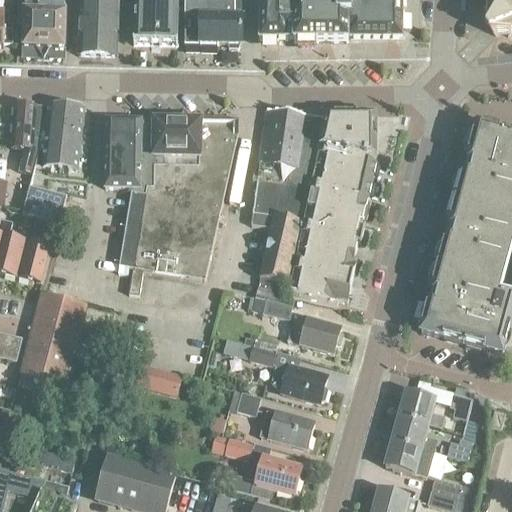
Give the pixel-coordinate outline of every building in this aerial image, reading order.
[(26,28),(26,14),(26,0),(17,0),(17,28),(26,28)] [(134,0),(134,48),(178,49),(178,0),(134,0)] [(186,0),(186,22),(186,48),(201,48),(218,48),(218,21),(229,21),(229,6),(245,6),(244,0),(186,0)] [(260,0),(260,43),(289,44),(289,41),(295,41),(295,46),(348,46),(348,41),(402,42),(402,0),(260,0)] [(511,0),(487,0),(486,28),(496,40),(511,40),(511,39),(511,0)] [(218,21),(218,48),(228,48),(229,53),(239,53),(240,49),(242,49),(243,23),(244,23),(244,22),(245,6),(229,6),(229,21),(218,21)] [(119,9),(82,8),(79,59),(117,61),(119,9)] [(0,52),(1,51),(4,51),(4,48),(13,48),(13,33),(4,32),(4,31),(5,12),(0,11),(0,52)] [(26,28),(25,53),(63,54),(64,15),(26,14),(26,28)] [(0,66),(9,67),(9,57),(0,57),(0,66)] [(401,68),(401,60),(355,58),(355,66),(401,68)] [(16,108),(12,153),(23,154),(17,176),(33,179),(38,157),(40,148),(45,126),(46,126),(49,111),(16,108)] [(41,147),(36,170),(77,174),(85,111),(51,109),(46,148),(41,147)] [(324,122),(270,115),(269,115),(260,167),(261,167),(250,230),(271,233),(259,282),(260,282),(255,302),(285,309),(324,122)] [(324,122),(285,309),(293,311),(294,302),(336,311),(338,305),(348,307),(357,265),(354,264),(358,249),(353,248),(354,244),(361,245),(365,229),(358,228),(359,223),(363,224),(368,204),(369,204),(377,167),(370,165),(370,161),(377,161),(377,118),(327,118),(324,122)] [(132,192),(123,247),(120,271),(205,284),(238,139),(239,140),(239,122),(202,123),(202,124),(152,123),(152,125),(143,125),(142,192),(132,192)] [(142,192),(143,125),(143,123),(106,123),(106,149),(107,149),(106,191),(132,192),(142,192)] [(424,327),(422,336),(503,358),(511,324),(511,137),(511,139),(503,137),(504,135),(503,135),(478,128),(475,138),(473,145),(471,155),(469,163),(470,164),(466,179),(465,179),(464,182),(459,199),(458,204),(453,221),(451,229),(453,229),(449,245),(447,244),(446,248),(441,265),(440,270),(435,287),(433,294),(435,295),(431,310),(429,310),(427,319),(424,327)] [(24,215),(23,217),(60,227),(69,195),(31,185),(24,215)] [(7,225),(4,237),(0,252),(0,276),(18,281),(27,243),(10,239),(13,226),(7,225)] [(27,243),(18,281),(41,287),(51,249),(54,238),(47,236),(44,247),(27,243)] [(133,275),(129,298),(139,300),(143,276),(133,275)] [(33,326),(81,338),(89,309),(41,297),(33,326)] [(251,301),(248,313),(253,314),(253,316),(263,318),(267,305),(255,302),(251,301)] [(267,305),(263,318),(289,325),(293,311),(285,309),(267,305)] [(293,335),(290,346),(334,358),(341,335),(295,322),(291,335),(293,335)] [(19,379),(51,387),(67,391),(81,338),(33,326),(19,379)] [(11,339),(0,336),(0,360),(5,362),(11,339)] [(23,342),(11,339),(5,362),(17,365),(23,342)] [(246,341),(244,348),(253,351),(254,351),(256,344),(246,341)] [(253,351),(250,364),(250,365),(274,372),(278,357),(276,356),(255,351),(253,351)] [(140,371),(136,390),(161,396),(176,400),(181,381),(165,378),(140,371)] [(276,371),(272,388),(282,398),(320,408),(321,405),(325,405),(328,394),(325,392),(327,381),(299,373),(293,372),(289,371),(288,374),(276,371)] [(454,399),(468,403),(470,395),(456,391),(455,398),(454,399)] [(235,395),(230,414),(237,416),(242,397),(235,395)] [(407,396),(400,422),(428,429),(435,404),(407,396)] [(242,397),(237,416),(256,422),(262,402),(242,397)] [(454,399),(451,411),(451,412),(456,414),(453,422),(467,425),(468,426),(473,404),(468,403),(454,399)] [(494,414),(490,428),(490,430),(501,433),(506,418),(494,414)] [(267,415),(260,441),(308,454),(315,428),(267,415)] [(400,422),(393,446),(422,454),(428,429),(400,422)] [(225,460),(229,443),(216,439),(211,456),(225,460)] [(230,442),(229,443),(225,460),(224,461),(249,467),(254,449),(230,442)] [(474,447),(461,443),(459,449),(451,447),(447,461),(469,467),(474,447)] [(422,454),(393,446),(386,472),(428,483),(435,458),(422,454)] [(167,511),(176,479),(109,460),(96,504),(126,511),(167,511)] [(253,489),(251,499),(271,504),(274,495),(295,501),(302,474),(256,461),(252,474),(259,477),(256,490),(253,489)] [(229,466),(225,479),(244,486),(249,472),(229,466)] [(0,511),(1,511),(10,476),(0,473),(0,511)] [(435,482),(434,485),(431,496),(459,504),(463,490),(440,484),(435,482)] [(46,485),(42,494),(65,504),(69,491),(46,485)] [(380,494),(375,511),(418,511),(420,505),(380,494)] [(431,496),(428,510),(436,511),(456,511),(459,504),(431,496)]
